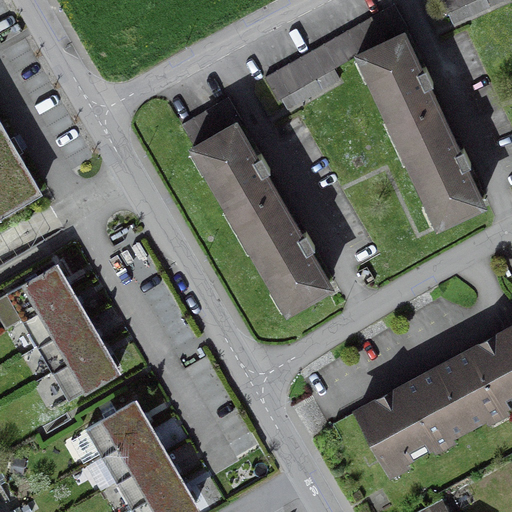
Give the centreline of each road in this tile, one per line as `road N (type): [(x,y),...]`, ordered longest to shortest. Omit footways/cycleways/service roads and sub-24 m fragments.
road 1 (residential): [(249,382),(95,113)]
road 2 (residential): [(511,230),(249,382)]
road 3 (residential): [(95,113),(302,0)]
road 4 (residential): [(324,511),(249,382)]
road 5 (residential): [(95,113),(25,0)]
